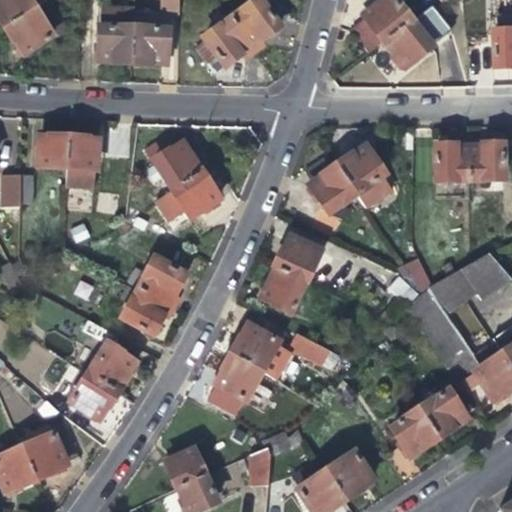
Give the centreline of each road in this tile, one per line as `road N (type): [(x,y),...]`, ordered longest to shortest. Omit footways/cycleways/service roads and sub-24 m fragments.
road 1 (residential): [(85,511),(164,394),(225,279),(293,112)]
road 2 (residential): [(0,95),(293,112)]
road 3 (residential): [(293,112),(511,109)]
